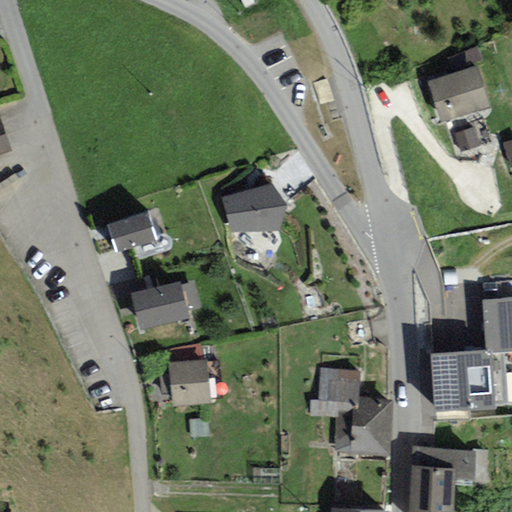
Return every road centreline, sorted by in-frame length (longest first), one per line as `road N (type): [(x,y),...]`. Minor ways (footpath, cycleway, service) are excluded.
road 1 (residential): [(4,0),(135,406),(141,511)]
road 2 (unclassified): [(391,232),(362,224),(234,47),(158,0)]
road 3 (residential): [(400,511),(391,232)]
road 4 (residential): [(391,232),(346,73),(311,0)]
